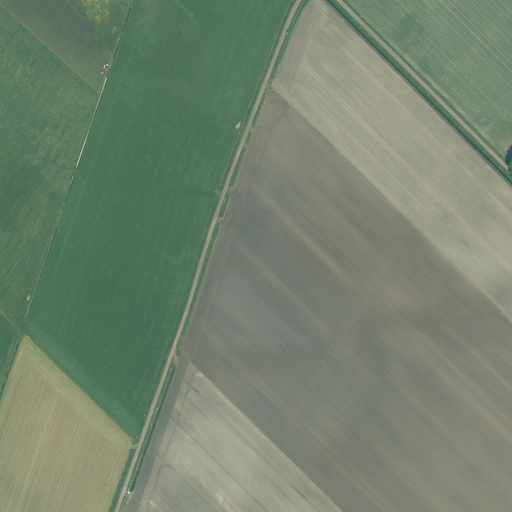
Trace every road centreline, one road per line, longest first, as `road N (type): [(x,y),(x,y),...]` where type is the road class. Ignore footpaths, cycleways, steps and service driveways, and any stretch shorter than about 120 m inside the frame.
road 1 (unclassified): [(116,511),(299,0)]
road 2 (track): [(511,173),(337,0)]
